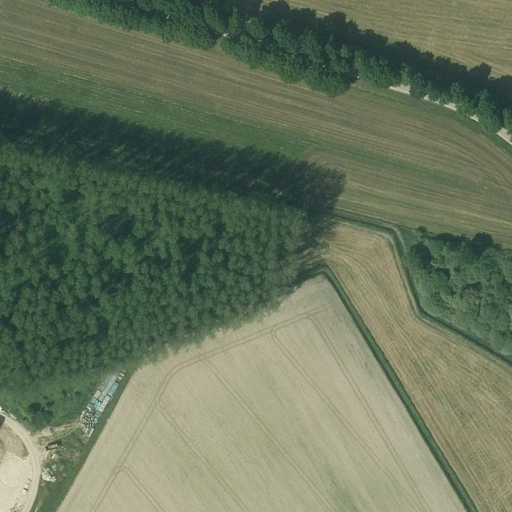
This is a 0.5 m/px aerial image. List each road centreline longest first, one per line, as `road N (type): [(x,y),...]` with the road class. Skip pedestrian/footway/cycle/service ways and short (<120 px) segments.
road 1 (unknown): [(511,148),(449,114),(78,0)]
road 2 (unclassified): [(511,141),(448,103),(118,0)]
